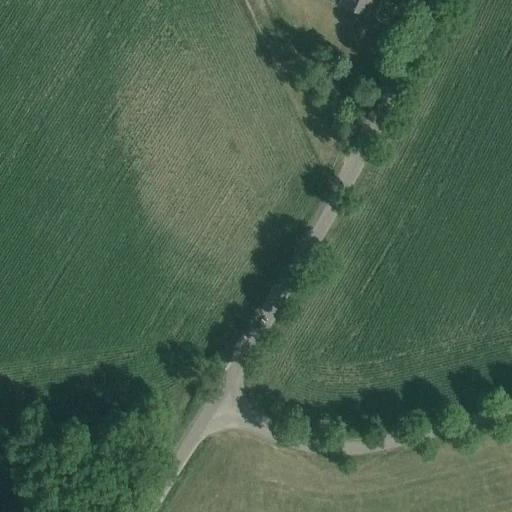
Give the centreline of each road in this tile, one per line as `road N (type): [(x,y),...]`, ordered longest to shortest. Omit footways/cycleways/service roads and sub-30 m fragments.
road 1 (unclassified): [(213,402),(328,213),(433,0)]
road 2 (unclassified): [(213,402),(267,431),(329,448),(376,445),(511,410)]
road 3 (unclassified): [(145,511),(213,402)]
